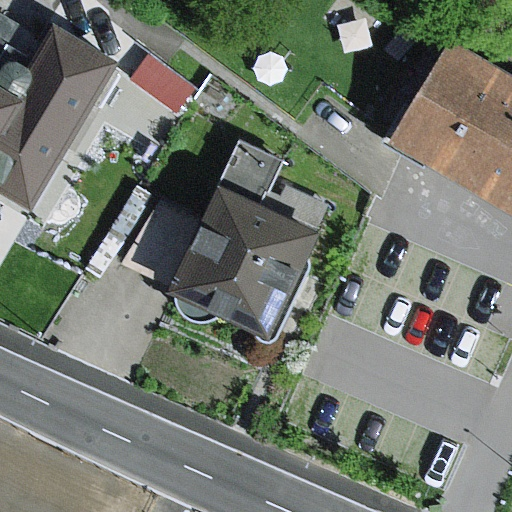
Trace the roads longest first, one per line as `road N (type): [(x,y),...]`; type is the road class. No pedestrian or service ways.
road 1 (unclassified): [(266,501),(401,192),(511,242)]
road 2 (primary): [(266,501),(0,378)]
